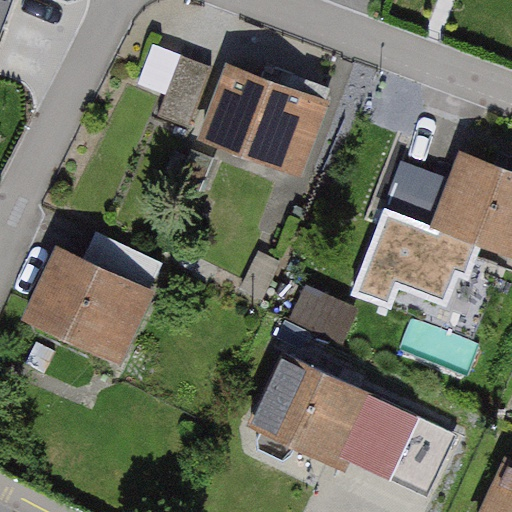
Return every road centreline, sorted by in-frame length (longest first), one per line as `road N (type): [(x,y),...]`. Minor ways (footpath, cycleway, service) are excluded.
road 1 (residential): [(511,101),(246,0)]
road 2 (residential): [(108,0),(0,253)]
